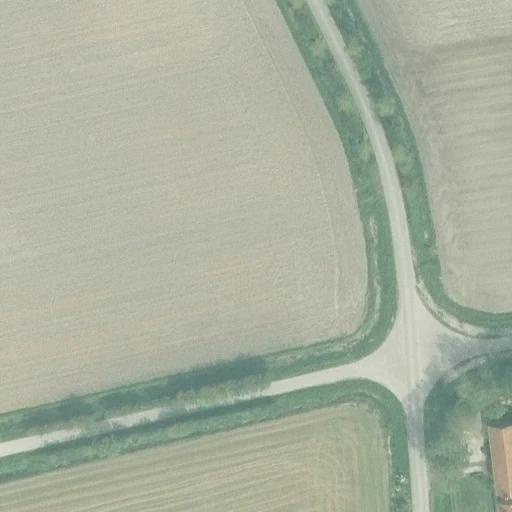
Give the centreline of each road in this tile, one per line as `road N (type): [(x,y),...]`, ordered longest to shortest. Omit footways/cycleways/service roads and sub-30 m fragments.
road 1 (unclassified): [(0,450),(414,358)]
road 2 (unclassified): [(414,358),(383,156),(317,0)]
road 3 (unclassified): [(423,511),(414,358)]
